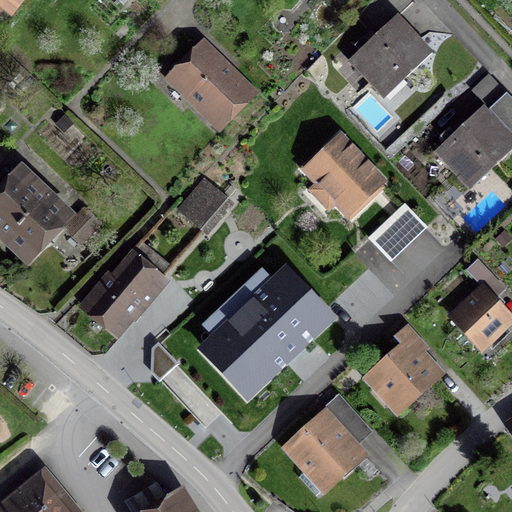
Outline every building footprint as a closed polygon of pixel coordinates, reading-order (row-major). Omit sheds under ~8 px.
[(21,0),(0,0),(0,5),(11,14),(21,0)] [(394,11),(345,57),(384,99),(433,53),(394,11)] [(195,29),(156,70),(217,127),(256,86),(195,29)] [(511,128),(482,98),(433,146),(470,184),(511,143),(511,128)] [(305,169),(350,216),(385,182),(341,135),(305,169)] [(25,171),(0,196),(0,231),(27,259),(70,216),(25,171)] [(206,177),(175,214),(201,236),(232,199),(206,177)] [(404,203),(366,237),(389,262),(426,228),(404,203)] [(85,211),(68,229),(82,242),(99,224),(85,211)] [(135,251),(86,306),(119,334),(167,279),(135,251)] [(475,289),(447,317),(481,351),(511,320),(511,292),(479,260),(462,277),(475,289)] [(287,272),(199,354),(241,399),(329,317),(287,272)] [(408,326),(391,340),(398,347),(370,372),(405,411),(439,380),(412,349),(421,341),(408,326)] [(331,392),(276,446),(321,493),(377,440),(331,392)] [(43,472),(0,507),(0,511),(75,511),(55,487),(43,472)] [(187,511),(178,497),(154,511),(187,511)]
